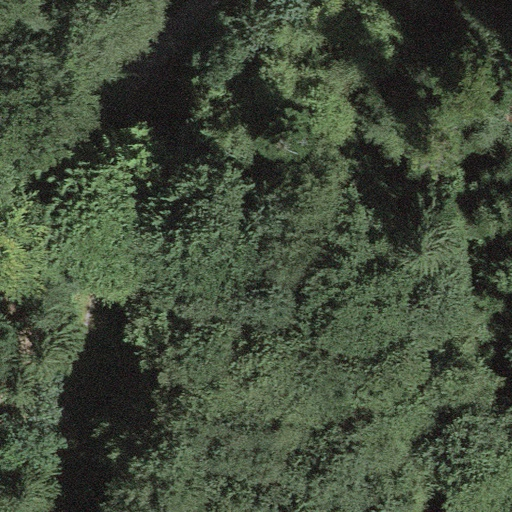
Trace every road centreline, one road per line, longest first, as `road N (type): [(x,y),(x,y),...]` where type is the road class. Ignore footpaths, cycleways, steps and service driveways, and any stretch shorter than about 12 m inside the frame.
road 1 (track): [(178,20),(97,511)]
road 2 (track): [(0,131),(178,20),(197,0)]
